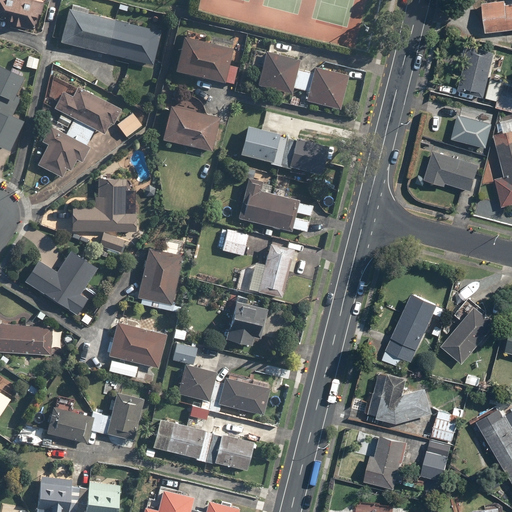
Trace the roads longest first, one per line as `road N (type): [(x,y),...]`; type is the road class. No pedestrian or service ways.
road 1 (secondary): [(364,216),(290,511)]
road 2 (secondary): [(419,0),(364,216)]
road 3 (residential): [(511,253),(364,216)]
